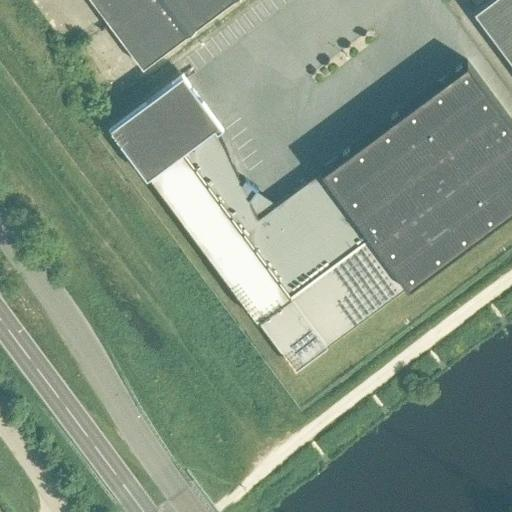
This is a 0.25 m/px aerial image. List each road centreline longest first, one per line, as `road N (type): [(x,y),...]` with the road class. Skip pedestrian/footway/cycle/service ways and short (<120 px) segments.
road 1 (track): [(214,511),(302,431),(511,276)]
road 2 (unclassified): [(192,511),(0,224)]
road 3 (secondary): [(0,319),(143,511)]
